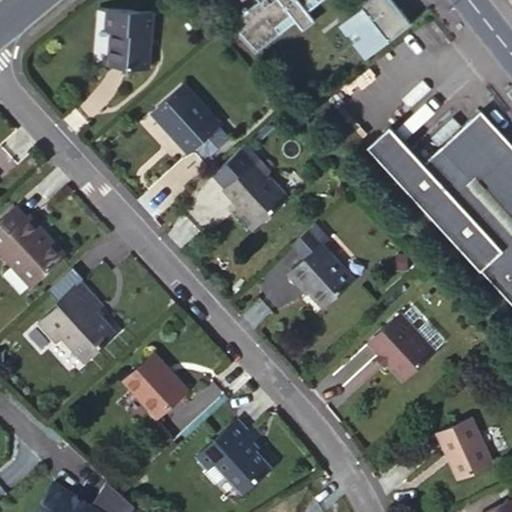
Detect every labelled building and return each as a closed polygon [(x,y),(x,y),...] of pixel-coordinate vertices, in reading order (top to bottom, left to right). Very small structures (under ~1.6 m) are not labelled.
[(256,0),(258,1),(229,24),(252,54),(293,22),(300,30),(313,21),(307,12),(321,0),(256,0)] [(342,23),(369,56),(412,21),(402,8),(399,11),(389,0),(370,0),(363,5),(342,23)] [(363,0),(360,2),(363,5),(370,0),(389,0),(399,11),(402,8),(395,0),(363,0)] [(149,63),(153,9),(96,5),(97,7),(106,7),(105,25),(109,26),(108,61),(149,63)] [(164,125),(168,122),(175,129),(173,130),(190,147),(195,143),(205,153),(209,153),(227,137),(227,132),(217,122),(218,121),(181,82),(151,111),(164,125)] [(511,140),(482,108),(424,160),(391,123),(369,143),(511,296),(511,140)] [(195,143),(190,147),(205,164),(234,137),(218,121),(217,122),(227,132),(227,137),(209,153),(205,153),(195,143)] [(259,156),(224,187),(241,206),(237,210),(252,226),(287,194),(266,170),(269,168),(259,156)] [(17,203),(0,218),(0,246),(31,280),(66,250),(50,233),(45,236),(40,227),(42,225),(31,212),(27,215),(17,203)] [(315,222),(293,242),(306,256),(291,271),(322,304),(354,277),(323,243),(329,237),(315,222)] [(38,320),(53,335),(58,331),(62,336),(83,359),(117,327),(97,305),(103,300),(70,265),(48,285),(61,299),(38,320)] [(370,339),(381,351),(389,360),(405,376),(433,350),(400,312),(370,339)] [(58,331),(53,335),(56,340),(62,336),(58,331)] [(154,349),(125,375),(157,410),(187,384),(154,349)] [(389,360),(381,351),(377,354),(385,365),(389,360)] [(197,452),(208,463),(214,457),(226,470),(244,489),(274,460),(253,438),(257,434),(249,425),(238,415),(197,452)] [(493,459),(473,416),(440,432),(460,475),(493,459)] [(254,422),(249,425),(257,434),(262,430),(254,422)] [(214,457),(208,463),(203,468),(215,480),(226,470),(214,457)] [(60,463),(21,506),(27,511),(48,511),(49,511),(113,511),(114,511),(113,511),(126,511),(137,500),(109,475),(93,493),(87,487),(85,488),(79,483),(81,481),(60,463)] [(511,511),(511,497),(481,511),(511,511)]
